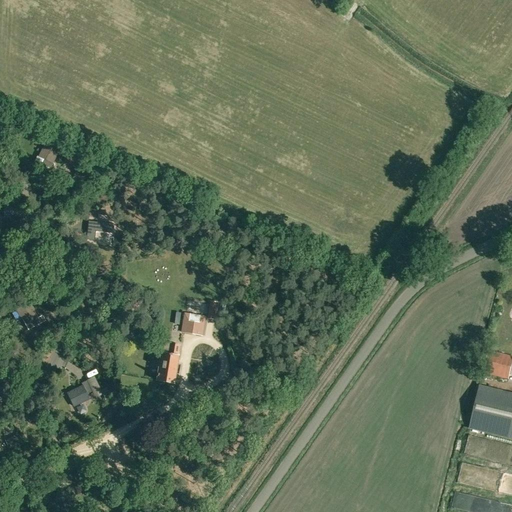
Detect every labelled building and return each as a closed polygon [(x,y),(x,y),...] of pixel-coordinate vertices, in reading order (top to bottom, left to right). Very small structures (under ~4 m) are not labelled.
[(47,141),(41,152),(39,157),(43,159),(41,165),(52,170),(55,164),(52,163),(60,148),(47,141)] [(69,164),(74,155),(69,152),(64,161),(69,164)] [(4,207),(3,215),(10,216),(16,216),(17,207),(13,207),(5,207),(4,207)] [(88,221),(86,240),(94,241),(95,231),(113,234),(114,225),(88,221)] [(26,226),(20,227),(22,236),(30,235),(30,238),(36,238),(35,233),(36,233),(35,228),(27,229),(26,226)] [(22,320),(28,330),(34,326),(31,321),(37,318),(29,303),(17,310),(22,320)] [(185,314),(184,317),(182,332),(202,335),(205,317),(185,314)] [(169,348),(162,347),(157,381),(173,384),(177,357),(179,345),(169,344),(169,348)] [(511,356),(489,351),(483,372),(508,379),(511,365),(511,356)] [(81,395),(86,393),(83,386),(67,394),(73,407),(84,402),(81,395)] [(511,394),(479,387),(469,427),(511,437),(511,394)] [(84,464),(75,467),(71,468),(77,484),(89,480),(84,464)]
